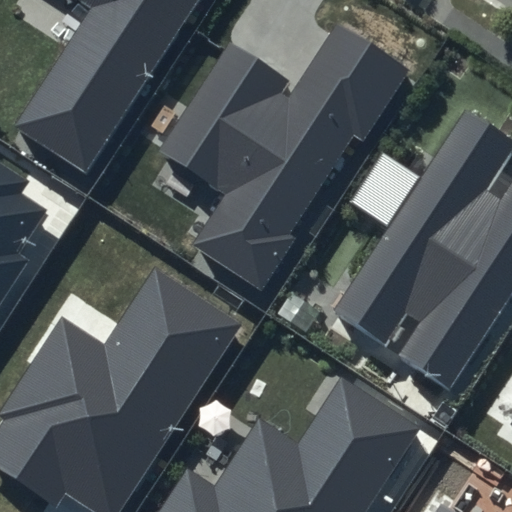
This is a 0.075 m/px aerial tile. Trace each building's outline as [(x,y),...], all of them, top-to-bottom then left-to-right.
[(201,0),(76,0),(90,9),(14,126),(87,174),(201,0)] [(289,81),(231,44),(162,151),(226,191),(192,244),(260,288),(293,237),(288,234),(352,135),(362,141),(408,70),(336,23),(289,96),(283,92),(289,81)] [(511,154),(511,141),(466,111),(334,309),(386,343),(406,313),(420,322),(398,355),(450,389),(511,295),(511,182),(499,202),(486,193),(511,154)] [(25,182),(0,165),(0,306),(30,260),(19,253),(47,212),(18,193),(25,182)] [(120,511),(242,324),(152,265),(102,342),(64,318),(0,415),(0,471),(54,507),(63,493),(93,511),(120,511)] [(369,511),(423,430),(339,376),(297,441),(258,416),(213,486),(187,469),(159,511),(369,511)]
